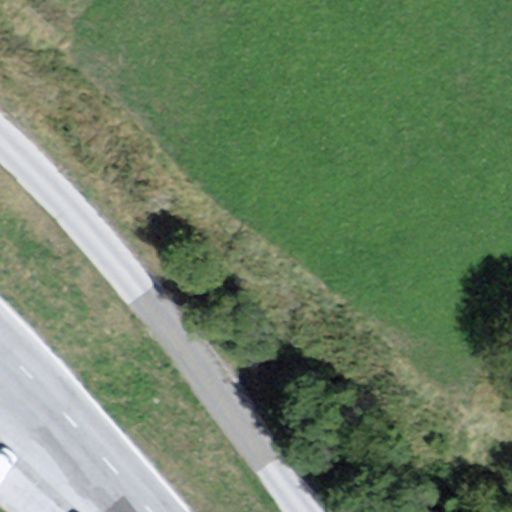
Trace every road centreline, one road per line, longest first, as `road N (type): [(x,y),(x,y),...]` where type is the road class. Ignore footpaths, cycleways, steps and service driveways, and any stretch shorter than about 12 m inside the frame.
road 1 (residential): [(299,511),(160,322),(0,148)]
road 2 (secondary): [(0,346),(149,511)]
